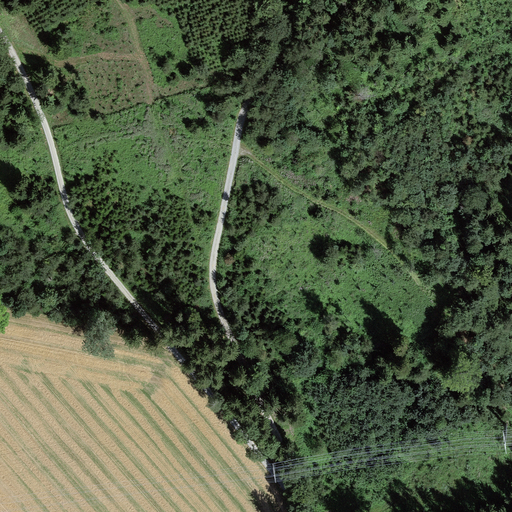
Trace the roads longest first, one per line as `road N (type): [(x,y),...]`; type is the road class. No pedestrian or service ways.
road 1 (track): [(295,498),(82,230),(47,123),(0,31)]
road 2 (track): [(295,498),(287,446),(215,298),(213,271),(241,121),(295,0)]
